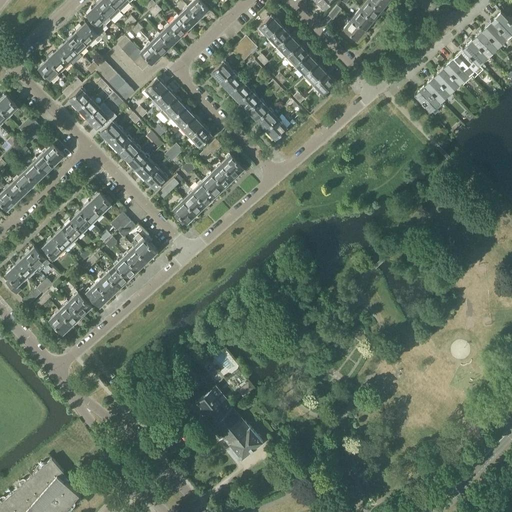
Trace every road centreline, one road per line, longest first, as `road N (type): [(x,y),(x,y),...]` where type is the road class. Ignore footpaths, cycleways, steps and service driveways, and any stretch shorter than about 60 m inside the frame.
road 1 (residential): [(279,173),(180,68),(249,0)]
road 2 (residential): [(55,372),(190,252)]
road 3 (residential): [(190,252),(92,149)]
road 4 (residential): [(374,88),(469,0)]
road 5 (residential): [(279,173),(374,88)]
road 6 (residential): [(0,231),(92,149)]
road 7 (residential): [(374,88),(290,0)]
road 8 (residential): [(92,149),(9,62)]
